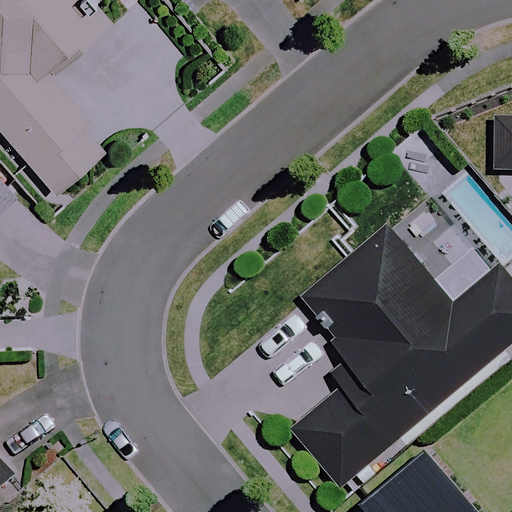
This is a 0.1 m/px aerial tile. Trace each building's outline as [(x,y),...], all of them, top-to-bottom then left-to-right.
[(0,0),(0,145),(47,200),(109,145),(50,77),(114,22),(94,0),(0,0)] [(511,167),(511,114),(496,114),(494,166),(511,167)] [(0,208),(14,195),(0,180),(0,208)] [(436,284),(389,229),(312,295),(337,324),(326,333),(363,376),(299,431),(348,487),(511,346),(511,279),(483,245),(436,284)] [(0,490),(15,478),(0,459),(0,490)] [(470,511),(427,460),(387,494),(401,511),(470,511)]
